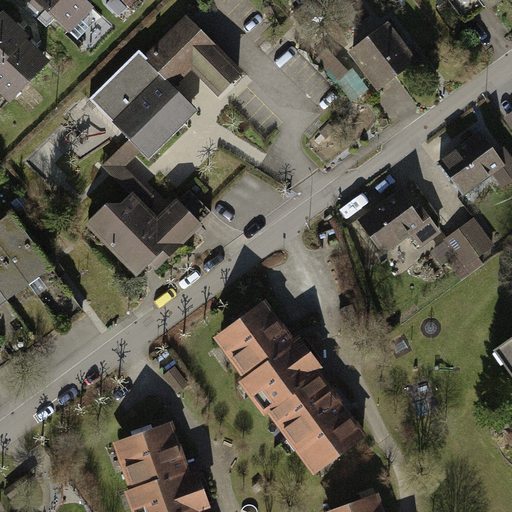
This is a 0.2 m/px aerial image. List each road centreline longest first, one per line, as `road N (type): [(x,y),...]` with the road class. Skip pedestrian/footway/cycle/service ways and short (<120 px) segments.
road 1 (residential): [(511,62),(0,437)]
road 2 (unknown): [(320,203),(286,147),(283,89),(252,39),(217,7)]
